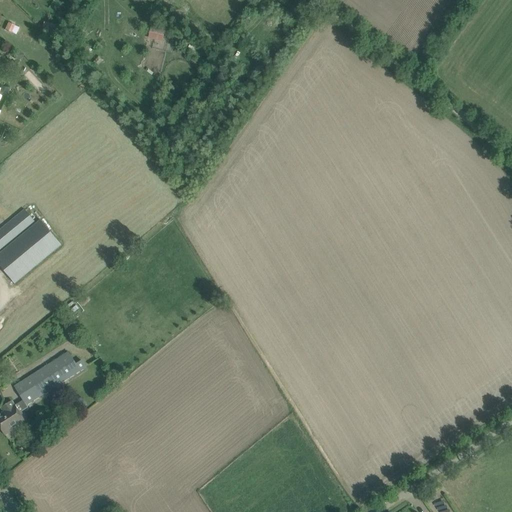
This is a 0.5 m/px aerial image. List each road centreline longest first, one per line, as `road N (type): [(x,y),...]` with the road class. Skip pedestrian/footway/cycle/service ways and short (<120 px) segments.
road 1 (track): [(314,0),(479,131),(511,175)]
road 2 (unclassified): [(375,511),(511,424)]
